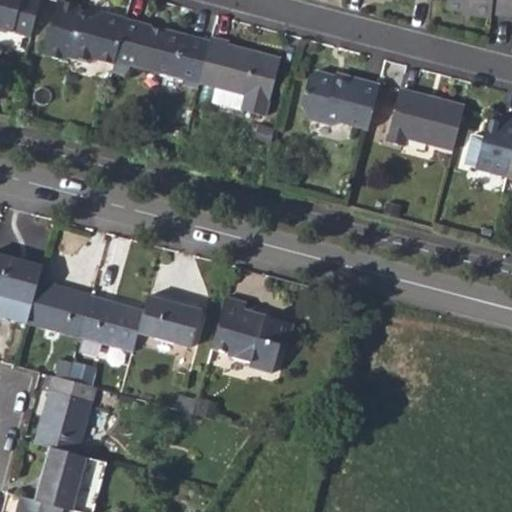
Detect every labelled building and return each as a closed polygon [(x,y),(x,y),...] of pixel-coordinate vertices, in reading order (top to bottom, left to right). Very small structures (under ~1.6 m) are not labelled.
[(0,0),(0,27),(30,35),(38,0),(0,0)] [(67,56),(89,61),(96,58),(114,62),(125,17),(100,10),(88,16),(78,14),(80,5),(59,0),(55,0),(41,53),(65,60),(67,56)] [(464,4),(476,6),(475,11),(493,13),(494,8),(511,9),(511,0),(446,0),(446,3),(464,4)] [(129,64),(198,82),(210,38),(185,32),(163,26),(162,29),(152,26),(150,23),(125,17),(114,62),(112,70),(127,73),(129,64)] [(0,42),(23,48),(27,35),(0,28),(0,42)] [(214,87),(243,95),(239,109),(264,115),(279,58),(238,46),(233,49),(226,47),(227,42),(210,38),(198,82),(214,87)] [(310,120),(332,126),(340,122),(367,130),(378,87),(346,78),(344,82),(335,80),(335,77),(315,71),(308,75),(300,104),(310,120)] [(243,95),(214,87),(211,101),(239,109),(243,95)] [(398,90),(385,142),(405,147),(408,139),(452,150),(463,107),(398,90)] [(498,114),(496,120),(503,122),(505,116),(498,114)] [(475,167),(507,176),(511,157),(511,118),(505,116),(503,122),(496,120),(488,118),(483,136),(472,132),(464,161),(475,165),(475,167)] [(0,315),(24,323),(35,281),(40,267),(0,256),(0,315)] [(24,323),(77,336),(89,295),(35,281),(24,323)] [(77,336),(131,351),(136,334),(143,311),(89,295),(77,336)] [(247,365),(270,371),(278,344),(284,346),(291,320),(264,312),(264,313),(256,311),(252,313),(243,311),(244,301),(224,295),(210,345),(226,350),(225,352),(248,360),(247,365)] [(143,311),(136,334),(189,348),(200,311),(147,297),(143,311)] [(65,379),(93,387),(98,370),(70,362),(65,379)] [(77,454),(90,402),(94,388),(65,379),(53,377),(50,391),(36,443),(49,446),(77,454)] [(49,446),(35,501),(63,508),(72,510),(86,456),(77,454),(49,446)] [(61,511),(63,508),(35,501),(20,496),(16,511),(61,511)]
